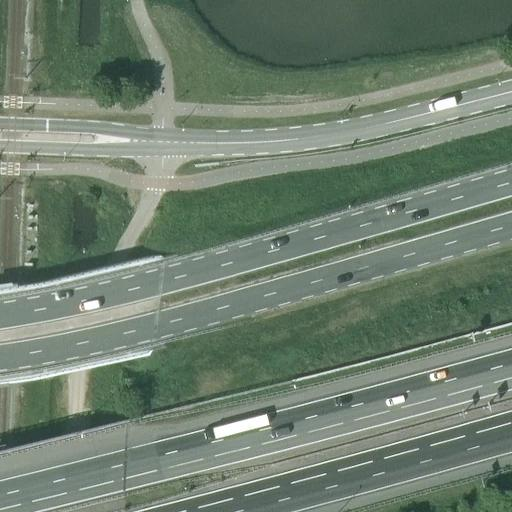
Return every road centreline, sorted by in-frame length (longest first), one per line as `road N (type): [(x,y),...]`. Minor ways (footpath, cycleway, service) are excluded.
road 1 (primary): [(511,182),(161,281),(0,316)]
road 2 (primary): [(0,357),(156,325),(511,225)]
road 3 (motorway): [(511,363),(0,495)]
road 4 (secondary): [(133,140),(304,139),(511,91)]
road 5 (motorway): [(237,511),(511,437)]
road 6 (secondary): [(133,140),(89,127),(0,124)]
road 7 (secondary): [(0,146),(89,150),(133,140)]
